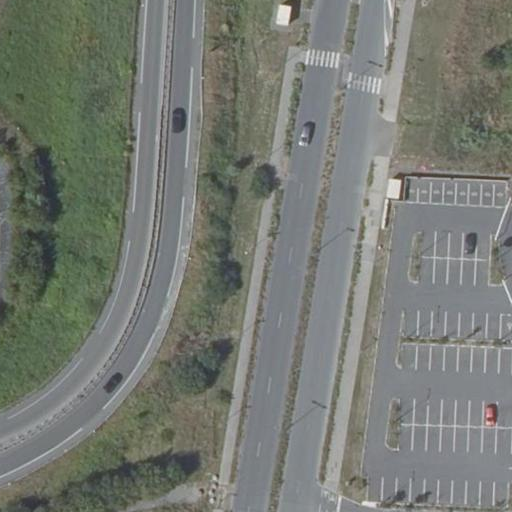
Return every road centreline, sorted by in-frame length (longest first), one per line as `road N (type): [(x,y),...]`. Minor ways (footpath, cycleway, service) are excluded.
road 1 (trunk): [(0,471),(79,420),(124,368),(159,291),(185,0)]
road 2 (tertiary): [(291,511),(378,0)]
road 3 (tertiary): [(338,0),(322,60),(255,511)]
road 4 (trunk): [(158,0),(130,284),(97,352),(53,402),(0,429)]
